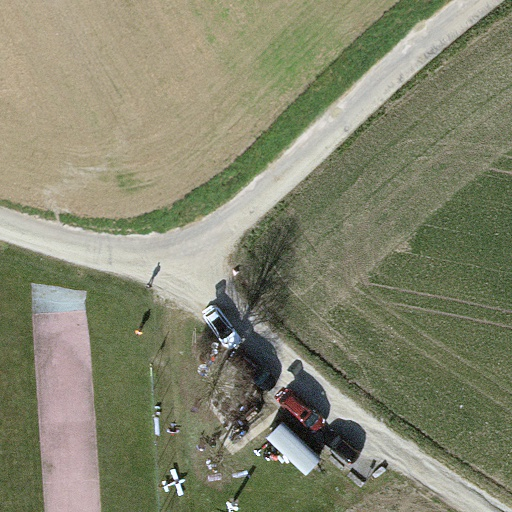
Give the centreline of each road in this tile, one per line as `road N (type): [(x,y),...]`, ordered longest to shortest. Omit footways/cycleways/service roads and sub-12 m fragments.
road 1 (track): [(478,0),(245,213),(186,247),(129,253),(0,218)]
road 2 (track): [(186,247),(212,298),(348,414),(501,511)]
